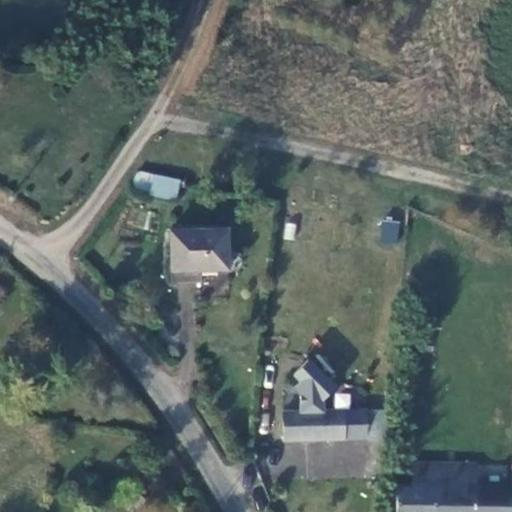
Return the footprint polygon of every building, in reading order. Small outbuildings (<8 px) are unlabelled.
[(172,200),(176,180),(136,169),(125,188),(172,200)] [(380,219),(378,241),(397,242),(399,221),(380,219)] [(226,230),(168,230),(169,270),(170,280),(199,279),(199,269),(226,268),(226,230)] [(301,396),(301,411),(323,411),(322,400),(335,386),(307,359),(294,373),(300,380),(293,388),(301,396)] [(301,411),(283,412),(284,439),(366,438),(365,409),(323,411),(301,411)] [(472,511),(472,489),(473,464),(414,462),(412,485),(395,485),(394,511),(472,511)] [(494,488),(494,464),(473,464),(472,489),(494,488)] [(472,511),(509,511),(511,488),(494,488),(472,489),(472,511)]
